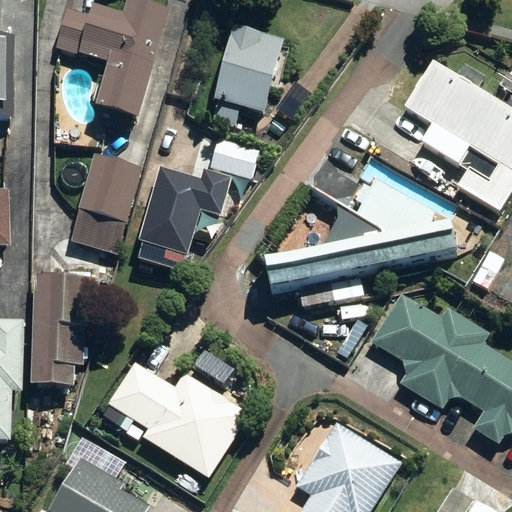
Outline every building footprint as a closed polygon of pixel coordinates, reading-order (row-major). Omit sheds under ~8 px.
[(105,104),(143,114),(172,7),(145,0),(131,0),(128,13),(98,4),(94,17),(72,11),(62,47),(117,62),(105,104)] [(215,120),(239,126),(244,105),(270,112),(289,37),(241,24),(215,120)] [(0,115),(13,116),(13,31),(0,31),(0,115)] [(464,186),(505,212),(511,201),(511,106),(439,62),(410,108),(438,124),(428,141),(464,163),(475,147),(504,165),(495,182),(474,169),(464,186)] [(216,169),(256,180),(264,152),(223,141),(216,169)] [(75,240),(122,254),(146,168),(99,156),(75,240)] [(145,241),(194,255),(207,210),(227,216),(237,178),(209,171),(206,182),(165,171),(145,241)] [(0,272),(2,273),(2,246),(14,246),(13,190),(0,190),(0,272)] [(278,256),(284,287),(466,249),(459,218),(278,256)] [(39,385),(81,385),(81,363),(91,363),(91,324),(100,324),(100,275),(38,276),(39,385)] [(305,289),(308,307),(339,300),(336,283),(305,289)] [(511,360),(487,345),(494,334),(454,309),(447,319),(408,294),(377,342),(407,362),(411,376),(406,383),(447,409),(453,399),(467,396),(491,412),(479,429),(503,444),(508,436),(511,435),(511,360)] [(0,440),(17,441),(18,392),(27,392),(28,321),(0,320),(0,440)] [(148,438),(213,479),(254,414),(189,373),(180,388),(140,363),(114,406),(153,430),(148,438)] [(306,511),(373,511),(404,463),(341,423),(300,488),(316,497),(306,511)] [(135,425),(129,434),(141,442),(147,432),(135,425)] [(54,510),(57,511),(152,511),(155,507),(80,465),(54,510)] [(496,511),(481,502),(474,511),(496,511)]
